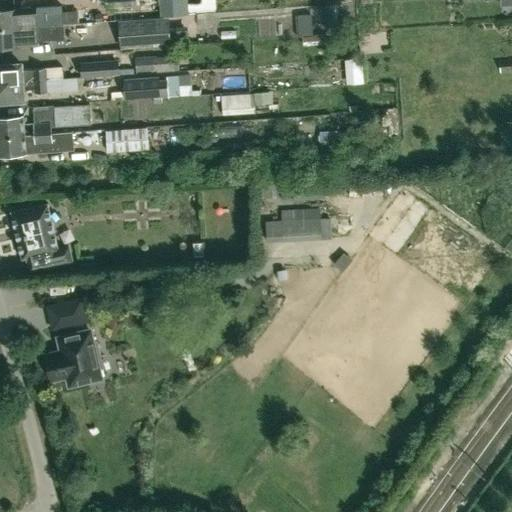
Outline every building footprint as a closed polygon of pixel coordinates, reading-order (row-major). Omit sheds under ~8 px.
[(212,11),(211,0),(171,0),(172,13),(212,11)] [(328,29),(345,28),(343,3),(326,5),(328,29)] [(26,13),(26,7),(0,9),(0,26),(35,24),(63,22),(62,12),(62,10),(26,13)] [(77,11),(62,12),(63,22),(78,21),(77,11)] [(121,48),(171,45),(169,17),(119,20),(121,48)] [(0,46),(20,45),(29,44),(35,39),(64,36),(63,22),(35,24),(0,26),(0,46)] [(336,44),(348,44),(347,33),(336,34),(336,44)] [(322,35),(302,36),(303,45),(322,44),(322,35)] [(136,71),(157,70),(156,55),(135,57),(136,71)] [(511,58),(499,59),(500,74),(511,73),(511,58)] [(118,59),(89,61),(90,76),(119,74),(118,59)] [(329,61),(329,71),(355,70),(355,60),(329,61)] [(22,68),(22,62),(0,63),(0,82),(63,78),(62,66),(47,67),(47,66),(22,68)] [(63,78),(0,82),(0,100),(25,99),(24,90),(36,89),(36,92),(48,91),(49,91),(64,90),(78,89),(77,77),(63,78)] [(126,99),(159,96),(169,95),(167,79),(158,80),(157,77),(124,80),(126,99)] [(271,92),(254,93),(255,104),(272,103),(271,92)] [(255,104),(254,93),(222,95),(223,115),(230,115),(255,113),(255,104)] [(55,126),(91,124),(90,103),(54,106),(55,126)] [(24,123),(24,115),(0,116),(0,135),(52,132),(51,121),(24,123)] [(107,152),(149,149),(147,126),(106,130),(107,152)] [(52,132),(0,135),(0,153),(27,152),(53,150),(75,148),(74,131),(52,132)] [(325,193),(324,180),(306,181),(305,181),(256,183),(257,196),(305,194),(325,193)] [(58,249),(48,203),(11,212),(22,258),(42,254),(46,267),(72,261),(69,246),(58,249)] [(321,218),(320,208),(282,210),(282,220),(266,221),(267,241),(331,238),(330,217),(321,218)] [(194,258),(206,257),(205,241),(192,242),(194,258)] [(82,297),(70,300),(75,324),(88,321),(82,297)] [(52,379),(68,375),(79,372),(81,382),(101,377),(99,368),(103,367),(97,341),(93,342),(90,330),(59,337),(62,351),(46,355),(52,379)]
